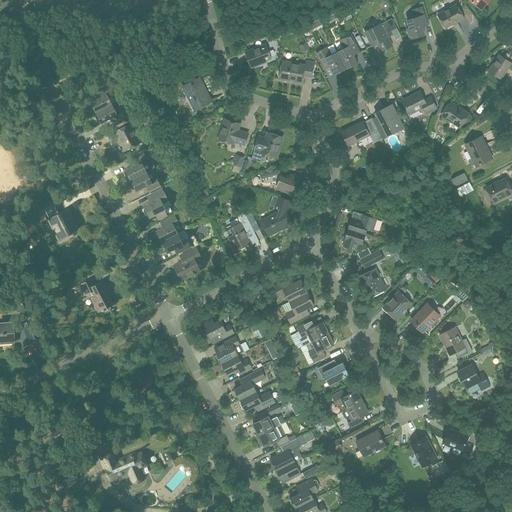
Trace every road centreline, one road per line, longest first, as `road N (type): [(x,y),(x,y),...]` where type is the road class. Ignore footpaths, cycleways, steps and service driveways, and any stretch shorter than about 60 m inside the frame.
road 1 (residential): [(167,316),(19,21)]
road 2 (residential): [(267,511),(167,316)]
road 3 (residential): [(0,395),(167,316)]
road 4 (residential): [(207,0),(236,89),(311,117)]
road 5 (residential): [(167,316),(313,242)]
road 6 (residential): [(358,329),(402,349),(426,373),(433,400),(427,406),(408,413),(392,398)]
road 7 (residential): [(311,117),(407,69),(443,64)]
road 8 (residential): [(313,242),(333,174),(311,117)]
